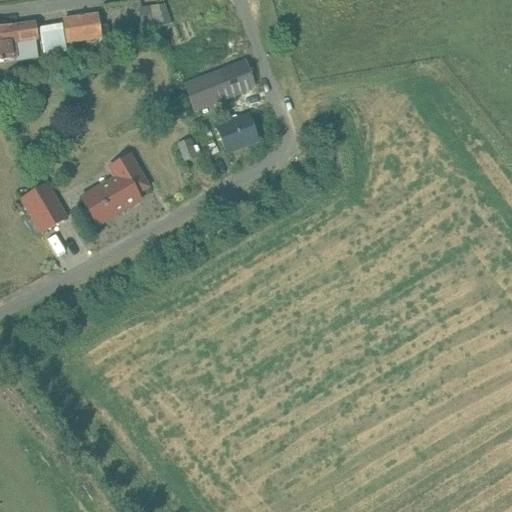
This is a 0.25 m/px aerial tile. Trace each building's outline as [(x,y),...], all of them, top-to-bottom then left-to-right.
[(164,4),(138,8),(142,35),(172,25),(164,4)] [(79,17),(64,19),(67,44),(100,40),(108,39),(106,26),(98,27),(96,15),(81,17),(81,15),(78,16),(79,17)] [(0,28),(0,67),(19,64),(17,49),(37,46),(34,23),(0,28)] [(238,55),(208,66),(216,90),(247,80),(238,55)] [(248,115),(215,129),(226,154),(258,141),(248,115)] [(189,139),(177,144),(186,166),(198,161),(189,139)] [(137,170),(129,156),(108,168),(114,179),(80,198),(97,226),(140,201),(136,194),(147,187),(137,170)] [(46,183),(20,199),(41,234),(66,219),(46,183)]
